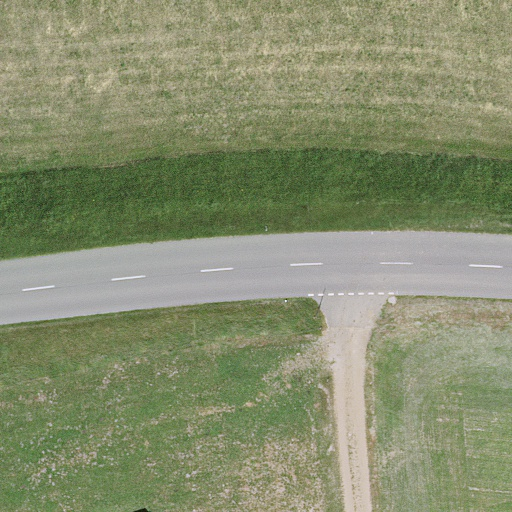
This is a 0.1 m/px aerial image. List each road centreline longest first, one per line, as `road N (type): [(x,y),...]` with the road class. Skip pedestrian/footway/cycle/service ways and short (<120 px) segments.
road 1 (tertiary): [(0,293),(222,268),(511,267)]
road 2 (track): [(354,511),(347,262)]
